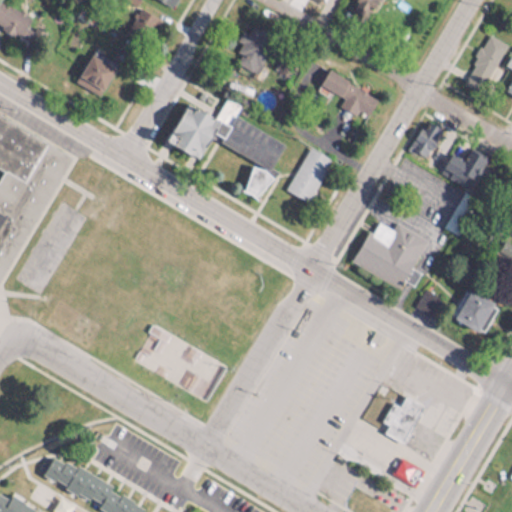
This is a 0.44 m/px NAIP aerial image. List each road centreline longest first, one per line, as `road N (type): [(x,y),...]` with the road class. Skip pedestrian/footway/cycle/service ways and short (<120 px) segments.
road 1 (secondary): [(310,268),(0,81)]
road 2 (residential): [(310,511),(88,377),(36,349),(13,346)]
road 3 (residential): [(310,268),(471,0)]
road 4 (residential): [(511,154),(258,0)]
road 5 (secondary): [(505,383),(310,268)]
road 6 (residential): [(201,443),(310,268)]
road 7 (residential): [(124,159),(213,0)]
road 8 (primary): [(427,511),(505,383)]
